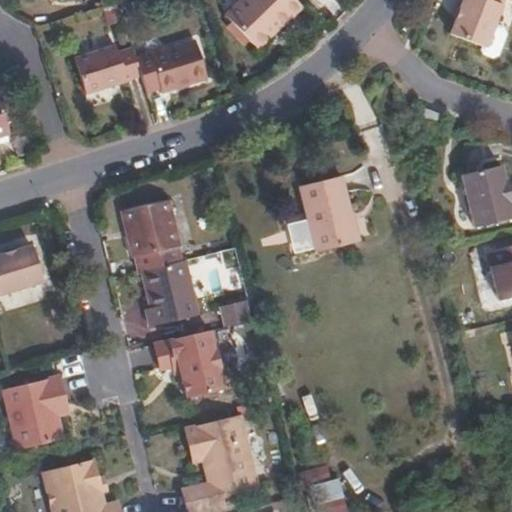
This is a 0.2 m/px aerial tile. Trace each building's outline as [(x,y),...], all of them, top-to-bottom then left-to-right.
[(272,35),(303,5),(298,0),(241,0),(226,15),(253,42),(266,29),(272,35)] [(497,23),(505,0),(462,0),(449,34),(482,46),(487,48),(497,23)] [(499,54),(507,34),(505,26),(497,23),(487,48),(482,46),(481,49),(484,54),(493,57),(499,54)] [(259,48),(272,35),(266,29),(253,42),(259,48)] [(209,77),(197,40),(138,58),(143,75),(148,91),(161,87),(163,91),(209,77)] [(138,58),(134,46),(120,50),(118,44),(76,56),(87,93),(143,75),(138,58)] [(0,134),(11,131),(0,95),(0,134)] [(444,114),(425,107),(420,119),(439,127),(444,114)] [(503,164),(464,173),(476,228),(511,219),(511,203),(511,191),(509,179),(507,180),(503,164)] [(342,176),(301,185),(318,252),(361,242),(353,211),(351,211),(342,176)] [(182,246),(171,199),(124,210),(135,256),(137,256),(140,271),(142,270),(183,260),(180,247),(182,246)] [(0,294),(45,281),(34,245),(0,255),(0,294)] [(511,297),(511,245),(490,251),(501,300),(511,297)] [(200,314),(186,259),(183,260),(142,270),(152,307),(146,309),(151,326),(200,314)] [(253,319),(248,300),(221,307),(226,326),(253,319)] [(222,367),(218,349),(216,349),(211,330),(156,343),(162,370),(173,367),(173,365),(182,364),(183,373),(189,398),(226,388),(220,367),(222,367)] [(183,373),(182,364),(173,365),(173,367),(174,375),(183,373)] [(68,402),(62,376),(5,389),(19,449),(65,439),(60,416),(57,405),(68,402)] [(71,413),(68,402),(57,405),(60,416),(71,413)] [(260,488),(243,415),(187,428),(195,462),(205,460),(210,483),(184,489),(189,511),(205,511),(218,509),(215,498),(226,495),(260,488)] [(123,511),(120,501),(107,504),(104,491),(101,478),(96,459),(45,471),(54,511),(123,511)] [(110,489),(107,476),(101,478),(104,491),(110,489)] [(229,507),(226,495),(215,498),(218,509),(229,507)]
